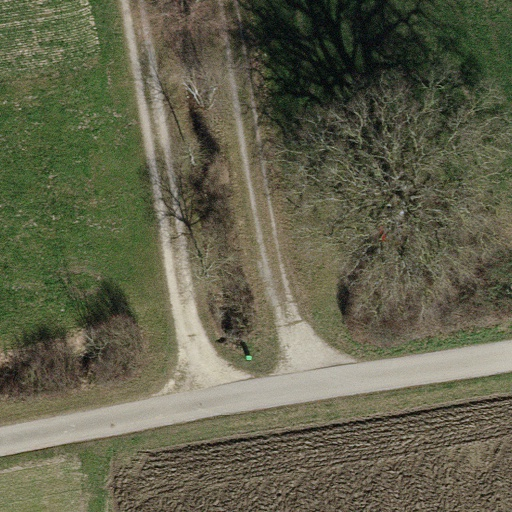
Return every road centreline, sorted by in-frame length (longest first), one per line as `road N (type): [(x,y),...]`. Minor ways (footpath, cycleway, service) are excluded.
road 1 (residential): [(0,439),(511,357)]
road 2 (track): [(210,400),(137,0)]
road 3 (track): [(338,382),(292,323),(232,0)]
